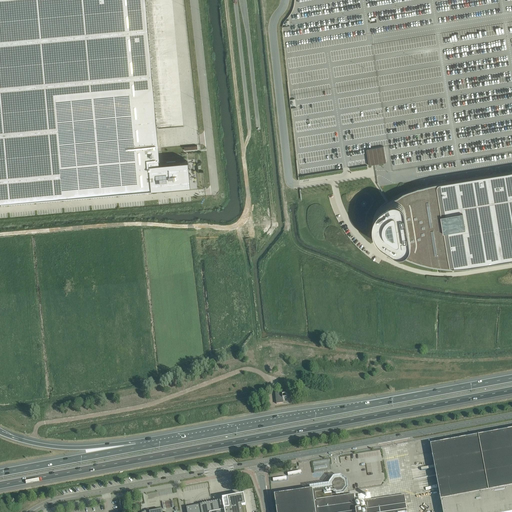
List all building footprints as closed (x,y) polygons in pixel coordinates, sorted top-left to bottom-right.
[(145,0),(0,0),(0,200),(151,188),(154,186),(188,183),(186,160),(159,163),(159,162),(158,162),(158,158),(159,158),(145,0)] [(373,222),(373,224),(373,227),(374,230),(375,233),(376,235),(378,238),(377,238),(378,239),(379,237),(383,241),(382,242),(382,243),(383,242),(384,243),(388,246),(391,248),(398,252),(403,255),(409,257),(414,259),(420,261),(426,263),(432,264),(438,265),(444,266),(450,266),(455,266),(461,266),(467,266),(473,265),(511,258),(511,169),(477,176),(453,179),(445,181),(438,182),(431,184),(424,186),(417,188),(410,191),(402,194),(399,195),(396,197),(391,200),(387,203),(384,204),(382,206),(381,207),(379,208),(378,210),(376,212),(375,214),(374,217),(374,219),(373,222)] [(286,392),(275,393),(276,404),(283,403),(282,399),(286,398),(286,392)] [(333,489),(275,497),(276,511),(511,511),(511,430),(431,446),(436,475),(439,489),(443,511),(407,511),(405,495),(355,503),(354,496),(331,499),(330,497),(331,497),(331,493),(334,493),(335,491),(337,493),(341,492),(344,488),(344,484),(340,481),(335,481),(332,485),(333,489)] [(212,503),(199,505),(200,511),(244,511),(244,507),(245,507),(243,496),(221,500),(221,501),(212,503)]
